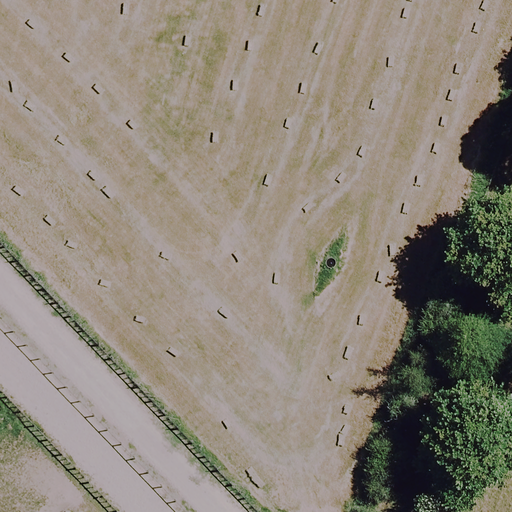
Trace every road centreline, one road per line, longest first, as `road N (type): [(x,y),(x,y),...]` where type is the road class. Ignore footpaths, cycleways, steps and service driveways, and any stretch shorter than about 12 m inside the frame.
road 1 (unknown): [(0,273),(228,511)]
road 2 (unknown): [(151,511),(0,354)]
